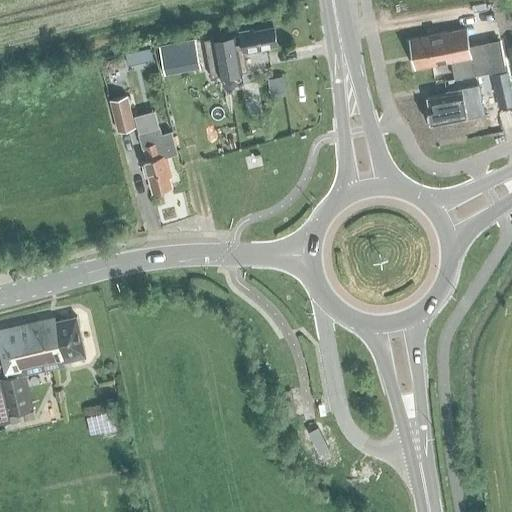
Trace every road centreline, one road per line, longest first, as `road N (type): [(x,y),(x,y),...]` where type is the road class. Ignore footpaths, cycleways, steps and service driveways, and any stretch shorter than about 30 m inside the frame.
road 1 (tertiary): [(0,298),(180,255),(310,258)]
road 2 (tertiary): [(386,186),(356,70),(342,55)]
road 3 (tertiary): [(342,55),(347,195)]
road 4 (unclassified): [(417,454),(414,320)]
road 5 (unclassified): [(372,328),(417,454)]
